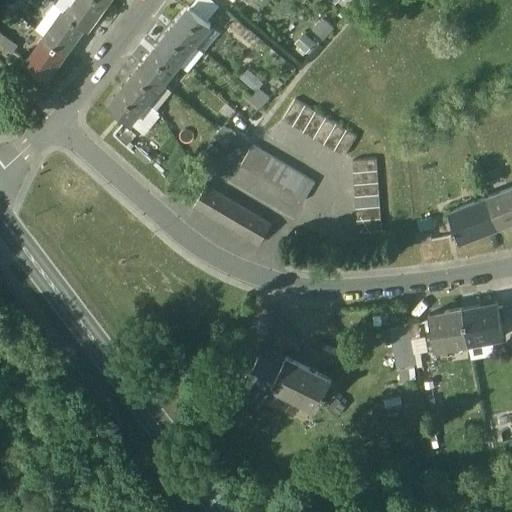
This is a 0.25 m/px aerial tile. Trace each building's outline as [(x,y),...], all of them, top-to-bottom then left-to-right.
[(75,0),(68,10),(67,11),(85,24),(88,27),(107,0),(106,0),(75,0)] [(211,23),(190,5),(173,25),(194,43),(211,23)] [(68,10),(65,8),(45,35),(66,50),(85,24),(67,11),(68,10)] [(327,20),(324,23),(320,19),(317,22),(329,32),(334,26),(327,20)] [(329,32),(317,22),(315,24),(320,28),(317,31),(324,38),(329,32)] [(194,43),(173,25),(157,44),(178,62),(194,43)] [(66,50),(45,35),(26,61),(47,76),(66,50)] [(178,62),(157,44),(141,64),(163,81),(178,62)] [(163,81),(141,64),(126,83),(147,101),(163,81)] [(147,101),(126,83),(109,103),(130,120),(147,101)] [(270,97),(263,90),(260,93),(255,89),(253,92),(265,102),(270,97)] [(265,102),(253,92),(251,94),(255,98),(252,102),(259,108),(265,102)] [(305,104),(295,98),(283,118),(293,124),(305,104)] [(305,104),(293,124),(303,131),(316,110),(305,104)] [(316,110),(303,131),(314,137),(326,116),(316,110)] [(326,116),(314,137),(324,143),(336,122),(326,116)] [(336,122),(324,143),(334,149),(347,128),(336,122)] [(236,134),(229,127),(226,130),(221,126),(219,129),(231,139),(236,134)] [(347,128),(334,149),(345,155),(357,134),(347,128)] [(231,139),(219,129),(214,134),(226,145),(231,139)] [(263,150),(253,144),(241,164),(251,170),(263,150)] [(145,149),(142,152),(137,148),(135,151),(147,162),(152,155),(145,149)] [(263,150),(251,170),(262,176),(274,156),(263,150)] [(284,162),(274,156),(262,176),(272,182),(284,162)] [(377,157),(353,159),(353,171),(377,169),(377,157)] [(294,168),(284,162),(272,182),(283,188),(294,168)] [(294,168),(283,188),(293,194),(305,175),(294,168)] [(377,169),(353,171),(354,183),(378,181),(377,169)] [(315,181),(305,175),(293,194),(303,201),(315,181)] [(378,181),(354,183),(355,195),(379,193),(378,181)] [(215,190),(206,185),(195,204),(204,209),(215,190)] [(511,186),(487,195),(497,224),(511,218),(511,186)] [(215,190),(204,209),(213,215),(225,196),(215,190)] [(379,193),(355,195),(356,207),(380,205),(379,193)] [(497,224),(487,195),(449,210),(455,225),(453,226),(454,230),(456,229),(460,238),(497,224)] [(225,196),(213,215),(223,220),(234,201),(225,196)] [(234,201),(223,220),(232,226),(243,207),(234,201)] [(380,205),(356,207),(357,219),(381,217),(380,205)] [(243,207),(232,226),(241,231),(252,212),(243,207)] [(252,212),(241,231),(251,237),(262,218),(252,212)] [(381,217),(357,219),(358,231),(382,229),(381,217)] [(262,218),(251,237),(260,242),(271,223),(262,218)] [(382,229),(358,231),(359,243),(383,241),(382,229)] [(425,231),(415,233),(417,241),(432,238),(431,234),(425,235),(425,231)] [(497,300),(463,306),(469,340),(503,334),(497,300)] [(463,306),(429,312),(435,346),(469,340),(463,306)] [(413,337),(410,321),(393,324),(400,366),(417,364),(413,337)] [(419,327),(415,328),(414,321),(410,321),(413,337),(421,335),(419,327)] [(260,352),(247,378),(260,384),(273,360),(273,359),(260,352)] [(332,377),(286,354),(278,372),(272,383),(273,384),(317,406),(323,394),(324,394),(327,389),(326,389),(332,377)] [(273,360),(260,384),(270,389),(273,384),(272,383),(278,372),(273,370),(277,362),(273,360)] [(281,364),(277,362),(273,370),(278,372),(281,364)]
